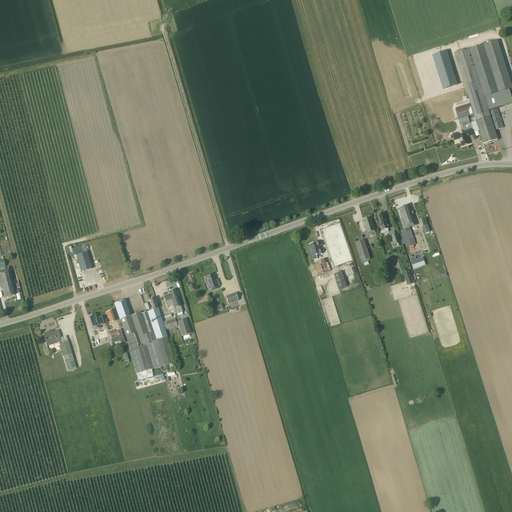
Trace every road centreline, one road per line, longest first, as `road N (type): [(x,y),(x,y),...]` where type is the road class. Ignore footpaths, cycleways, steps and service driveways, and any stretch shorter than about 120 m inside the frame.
road 1 (unclassified): [(0,324),(454,171),(511,164)]
road 2 (track): [(229,249),(164,30)]
